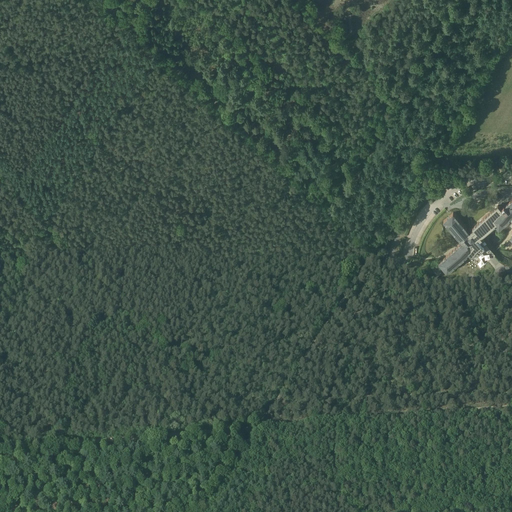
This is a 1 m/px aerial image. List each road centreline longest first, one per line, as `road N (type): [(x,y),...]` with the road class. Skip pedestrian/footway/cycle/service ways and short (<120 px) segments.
road 1 (track): [(511,406),(0,448)]
road 2 (track): [(511,37),(257,428)]
